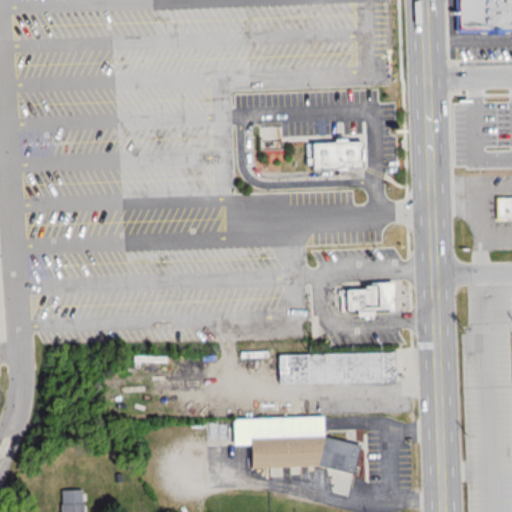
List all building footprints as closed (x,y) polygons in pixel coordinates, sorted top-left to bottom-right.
[(511,0),(457,0),(457,34),(511,33),(511,0)] [(511,167),(511,129),(474,127),(471,166),(511,167)] [(312,143),(313,169),(363,167),(362,141),(312,143)] [(511,196),(497,196),(497,220),(511,220),(511,196)] [(346,286),(366,287),(366,282),(392,281),(395,308),(346,311),(346,286)] [(284,384),(400,382),(400,353),(284,354),(284,384)] [(259,467),(338,466),(338,493),(361,493),(360,440),(330,440),(330,416),(238,418),(239,445),(259,444),(259,467)] [(64,511),(87,511),(87,490),(64,490),(64,511)]
